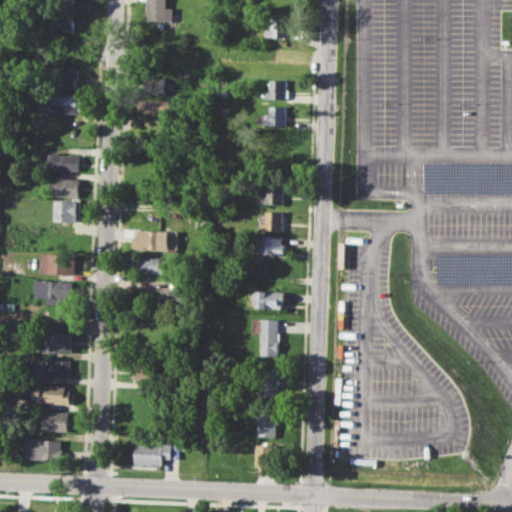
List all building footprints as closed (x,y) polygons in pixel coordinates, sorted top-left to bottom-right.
[(148,0),(167,0),(167,7),(175,7),(174,21),(148,20),(148,0)] [(54,15),(74,15),(74,32),(63,31),(64,26),(53,26),(54,15)] [(268,29),(273,29),(274,16),(292,17),(291,37),(267,35),(268,29)] [(43,71),(68,71),(68,68),(79,68),(78,88),(43,87),(43,71)] [(140,76),(167,77),(166,94),(140,93),(140,76)] [(272,79),(289,79),(289,99),(265,98),(266,90),(271,90),(272,79)] [(40,92),(89,94),(88,106),(82,106),(82,110),(77,110),(76,113),(52,112),(52,109),(40,108),(40,92)] [(140,98),(175,99),(175,116),(139,114),(140,98)] [(272,105),(287,105),(287,124),(267,124),(267,113),(271,113),(272,105)] [(49,153),(80,154),(79,171),(48,170),(49,153)] [(424,162),(511,161),(511,192),(424,192),(424,162)] [(52,178),(80,179),(80,197),(52,195),(52,178)] [(267,183),(285,184),(284,203),(267,203),(267,183)] [(52,198),(75,199),(75,204),(78,205),(78,213),(73,213),(73,222),(51,221),(52,198)] [(195,211),(206,211),(206,227),(195,227),(195,211)] [(268,211),(282,212),(282,230),(261,230),(261,220),(267,221),(268,211)] [(181,230),(180,250),(135,249),(135,237),(125,237),(126,229),(181,230)] [(258,235),(282,235),(281,244),(286,244),(286,254),(258,253),(258,235)] [(42,252),(77,254),(76,274),(41,272),(42,252)] [(511,284),(439,284),(438,254),(511,253),(511,284)] [(135,255),(168,256),(167,273),(134,271),(135,255)] [(37,279),(76,281),(75,304),(48,303),(48,297),(41,296),(41,292),(36,292),(37,279)] [(159,290),(188,290),(187,311),(159,310),(159,290)] [(257,290),(285,291),(285,309),(256,307),(257,290)] [(261,318),(280,319),(279,355),(260,355),(261,318)] [(39,330),(73,332),(72,351),(38,350),(39,330)] [(39,358),(70,359),(70,376),(39,375),(39,358)] [(134,361),(133,380),(169,382),(169,362),(134,361)] [(259,370),(279,370),(278,399),(258,399),(259,370)] [(39,383),(66,384),(65,390),(71,390),(71,404),(34,403),(34,386),(39,386),(39,383)] [(259,407),(272,408),(272,414),(277,414),(276,436),(258,436),(259,407)] [(44,411),(70,412),(69,431),(44,430),(44,411)] [(26,438),(63,439),(62,460),(25,458),(26,438)] [(184,449),(185,440),(199,440),(198,450),(184,449)] [(136,443),(181,445),(181,458),(164,457),(164,464),(136,463),(136,443)] [(257,444),(277,444),(276,465),(257,465),(257,444)]
